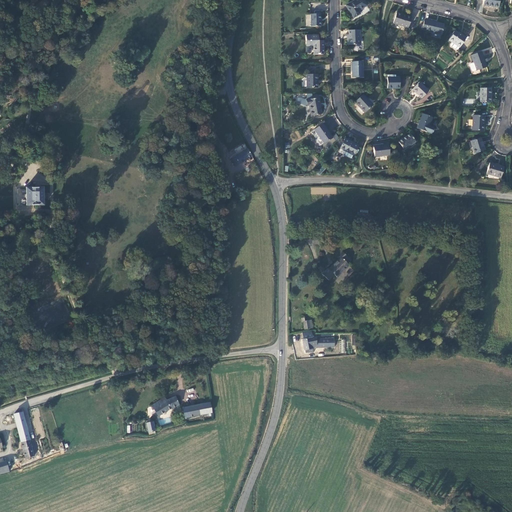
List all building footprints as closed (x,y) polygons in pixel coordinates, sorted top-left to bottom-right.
[(362,0),(353,0),(344,6),(350,15),(353,18),(360,14),(358,10),(366,5),(362,0)] [(411,17),(396,12),(393,23),(408,28),(411,17)] [(309,26),(320,26),(320,21),(319,21),(319,18),(319,13),(309,14),(309,26)] [(444,25),(424,20),(422,29),(426,30),(426,31),(441,35),(444,25)] [(359,30),(348,31),(348,35),(346,35),(347,45),(358,45),(358,39),(360,39),(359,30)] [(458,34),(455,31),(449,41),(452,43),(450,45),(450,47),(456,51),(458,50),(459,48),(460,48),(466,38),(462,35),(462,36),(458,34)] [(313,54),(323,54),(323,46),(322,46),(322,40),(318,40),(318,35),(305,35),(305,40),(309,40),(309,46),(313,46),(313,54)] [(482,52),(472,55),(474,63),(471,64),(470,65),(472,71),(474,71),(487,67),(482,52)] [(362,62),(351,62),(352,78),(362,77),(362,62)] [(317,75),(306,75),(306,88),(317,88),(317,75)] [(399,77),(386,77),(387,89),(400,88),(399,77)] [(424,88),(418,82),(411,90),(420,99),(427,92),(424,88)] [(491,89),(481,89),(480,102),(491,103),(491,89)] [(300,98),(296,98),(296,102),(304,106),(308,106),(310,116),(320,114),(318,104),(319,103),(318,98),(311,99),(311,94),(306,94),(306,98),(305,99),(303,100),(300,98)] [(372,105),(362,95),(354,102),(364,113),(372,105)] [(417,128),(431,133),(433,127),(429,125),(432,117),(422,113),(417,128)] [(484,116),(473,116),(473,130),(483,131),(484,116)] [(332,138),(322,124),(313,130),(324,144),(332,138)] [(415,142),(409,134),(398,142),(404,150),(415,142)] [(481,138),(471,141),(475,153),(484,150),(481,138)] [(357,147),(344,140),(339,149),(346,153),(345,155),(345,157),(350,160),(357,147)] [(389,145),(373,146),(374,158),(390,156),(389,145)] [(236,166),(251,157),(245,147),(231,157),(236,166)] [(504,168),(490,163),(487,174),(501,178),(504,168)] [(323,166),(317,172),(320,174),(325,169),(323,166)] [(24,188),(24,206),(42,206),(42,189),(24,188)] [(337,276),(349,265),(347,263),(351,259),(344,251),(339,255),(341,257),(329,268),(328,267),(322,272),(329,279),(335,274),(337,276)] [(304,317),(301,318),(302,322),(303,321),(304,329),(310,328),(308,320),(305,321),(304,317)] [(312,337),(311,331),(302,333),(302,340),(304,351),(317,348),(334,348),(334,338),(315,338),(312,337)] [(179,405),(175,397),(166,401),(161,403),(159,399),(156,401),(157,402),(151,405),(157,417),(166,412),(179,405)] [(185,418),(211,413),(210,403),(186,408),(183,409),(185,418)] [(25,458),(34,456),(22,412),(13,414),(25,458)] [(154,430),(153,421),(146,423),(148,432),(154,430)]
